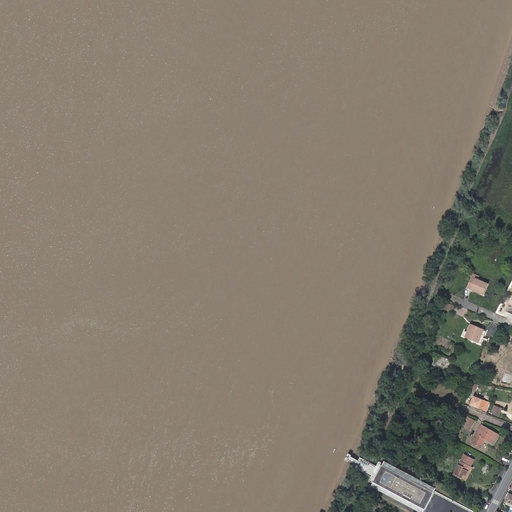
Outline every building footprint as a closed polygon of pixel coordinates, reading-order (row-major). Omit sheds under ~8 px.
[(468,287),(484,294),(489,284),(478,279),(472,277),(468,287)] [(453,306),(442,301),(440,307),(450,312),(453,306)] [(483,329),(473,325),(469,333),(467,332),(465,331),(463,335),(478,342),(483,329)] [(484,337),(487,331),(483,329),(478,342),(481,343),(483,339),(487,340),(487,339),(484,337)] [(439,348),(448,348),(448,338),(440,337),(439,348)] [(507,348),(508,344),(503,342),(500,350),(508,354),(510,350),(507,348)] [(504,374),(502,381),(511,383),(511,365),(507,364),(504,374)] [(489,402),(474,396),(471,404),(486,410),(489,402)] [(502,409),(495,405),(492,412),(499,415),(502,409)] [(462,426),(469,431),(475,421),(468,417),(462,426)] [(468,433),(469,431),(462,426),(461,425),(459,428),(468,433)] [(485,438),(486,439),(494,443),(499,435),(482,425),(472,442),(481,447),(485,441),(484,440),(485,438)] [(369,481),(374,484),(375,482),(384,466),(382,464),(380,467),(359,457),(358,460),(352,457),(353,455),(349,453),(346,460),(349,462),(350,461),(356,464),(355,468),(371,476),(369,481)] [(474,460),(465,455),(455,474),(462,478),(464,475),(466,475),(471,466),(474,460)] [(438,487),(387,460),(384,466),(435,493),(438,487)] [(435,493),(384,466),(375,482),(426,509),(435,493)] [(473,467),(471,466),(466,475),(464,475),(462,478),(466,480),(473,467)] [(374,484),(372,486),(420,511),(424,511),(426,509),(375,482),(374,484)]
